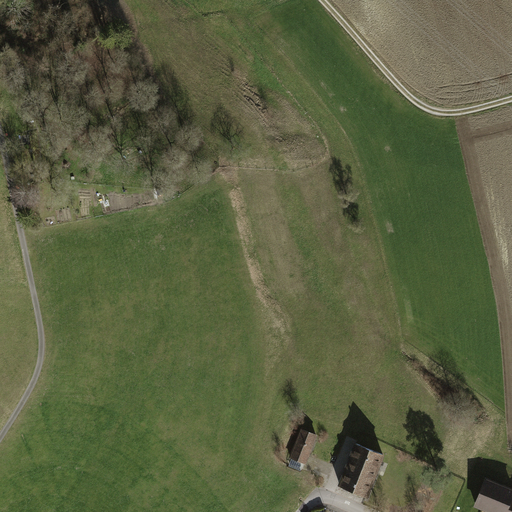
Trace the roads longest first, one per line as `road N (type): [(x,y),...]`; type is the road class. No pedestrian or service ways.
road 1 (track): [(0,435),(36,381),(43,350),(0,131)]
road 2 (track): [(511,97),(448,116),(431,111),(322,0)]
